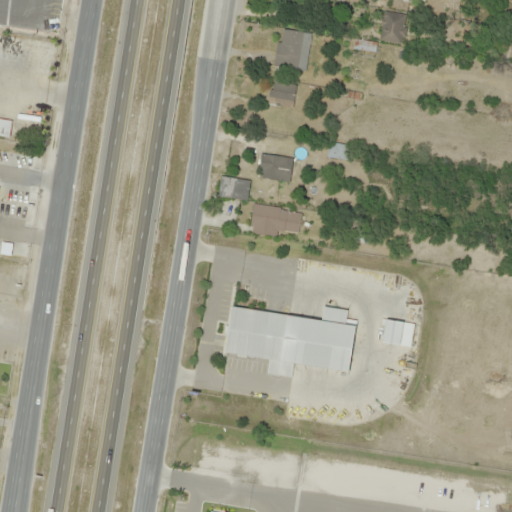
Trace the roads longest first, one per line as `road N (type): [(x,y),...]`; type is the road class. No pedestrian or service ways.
road 1 (secondary): [(145,511),(228,0)]
road 2 (secondary): [(94,0),(13,511)]
road 3 (motorway): [(137,0),(58,511)]
road 4 (motorway): [(102,511),(179,0)]
